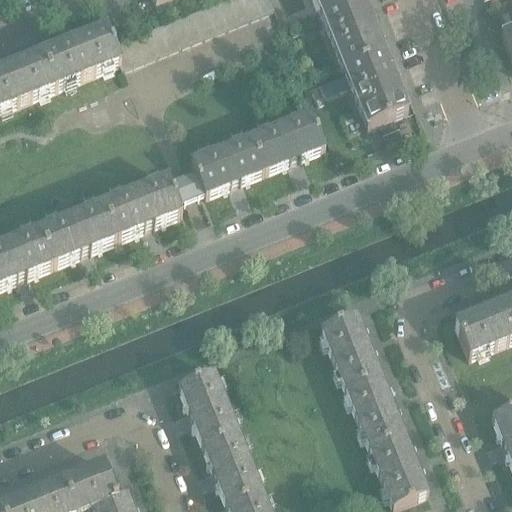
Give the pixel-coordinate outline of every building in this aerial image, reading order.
[(150,0),(155,11),(183,0),(150,0)] [(249,27),(238,0),(227,5),(238,31),(249,27)] [(238,0),(249,27),(261,22),(251,0),(238,0)] [(251,0),(261,22),(272,17),(265,0),(251,0)] [(311,0),(320,21),(361,4),(359,0),(311,0)] [(320,21),(343,78),(384,62),(361,4),(320,21)] [(215,9),(226,36),(238,31),(227,5),(215,9)] [(226,36),(215,9),(204,14),(214,40),(226,36)] [(214,40),(204,14),(193,18),(204,45),(214,40)] [(204,45),(193,18),(182,23),(192,49),(204,45)] [(192,49),(182,23),(169,28),(179,54),(192,49)] [(179,54),(169,28),(158,33),(168,59),(179,54)] [(301,31),(289,35),(292,42),(304,37),(301,31)] [(168,59),(158,33),(146,38),(156,63),(168,59)] [(56,97),(120,71),(113,51),(106,35),(41,61),(56,97)] [(156,63),(146,38),(134,43),(145,68),(156,63)] [(511,38),(501,43),(511,69),(511,38)] [(145,68),(134,43),(123,47),(133,73),(145,68)] [(133,73),(123,47),(113,51),(120,71),(122,77),(133,73)] [(0,119),(56,97),(41,61),(0,78),(0,119)] [(384,62),(343,78),(344,80),(349,93),(366,136),(407,119),(384,62)] [(344,80),(333,84),(339,98),(349,93),(344,80)] [(319,90),(310,93),(315,104),(323,101),(319,90)] [(249,145),(264,181),(325,157),(310,121),(249,145)] [(395,128),(379,134),(385,149),(391,146),(401,142),(395,128)] [(401,142),(391,146),(393,152),(403,148),(401,142)] [(180,186),(169,191),(178,214),(190,209),(204,203),(204,205),(264,181),(249,145),(190,169),(195,181),(180,186)] [(178,214),(169,191),(167,187),(102,213),(117,249),(181,223),(178,214)] [(38,239),(53,274),(117,249),(102,213),(38,239)] [(0,295),(53,274),(38,239),(0,254),(0,295)] [(511,349),(511,307),(454,331),(468,367),(511,349)] [(344,398),(380,384),(356,324),(320,338),(344,398)] [(202,455),(237,441),(213,381),(178,395),(202,455)] [(344,398),(368,457),(403,443),(380,384),(344,398)] [(511,476),(511,416),(491,425),(511,476)] [(230,511),(260,500),(237,441),(202,455),(224,511),(230,511)] [(403,443),(368,457),(390,511),(403,511),(427,503),(403,443)] [(105,511),(116,507),(103,473),(62,489),(71,511),(105,511)] [(71,511),(62,489),(2,511),(71,511)] [(265,511),(260,500),(230,511),(265,511)]
